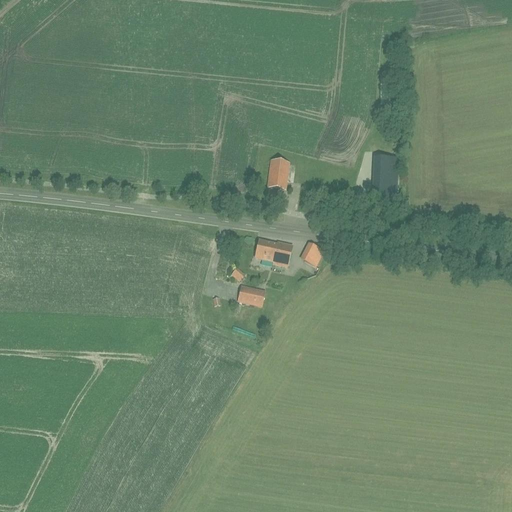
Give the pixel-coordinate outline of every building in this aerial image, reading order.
[(389,117),(389,80),(380,80),(380,117),(389,117)] [(396,203),(398,160),(375,159),(373,202),(396,203)] [(286,192),(290,165),(271,162),(267,189),(286,192)] [(273,265),(287,268),(292,247),(277,244),(277,246),(258,242),(255,259),(273,263),(273,265)] [(324,252),(312,246),(304,263),(314,269),(315,269),(324,252)] [(239,270),(233,276),(241,284),(247,277),(239,270)] [(241,288),(238,302),(261,308),(264,293),(241,288)]
